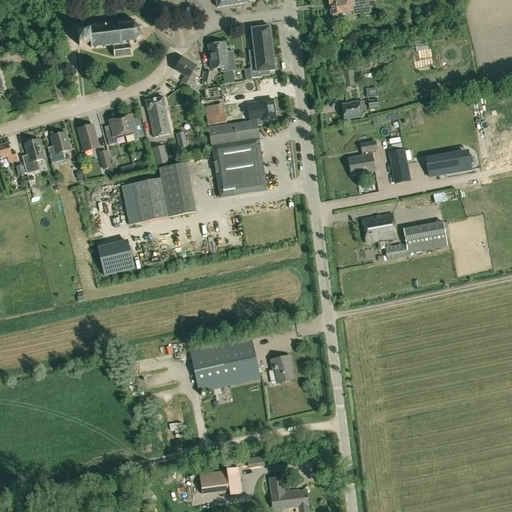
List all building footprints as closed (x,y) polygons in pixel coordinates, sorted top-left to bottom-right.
[(366,5),(365,0),(329,0),(332,14),(333,20),(343,19),(343,14),(350,13),(350,11),(353,11),(353,16),(370,13),(369,5),(366,5)] [(91,48),(93,48),(94,49),(96,49),(95,47),(103,47),(103,48),(105,48),(105,46),(112,45),(112,46),(113,46),(114,58),(131,56),(130,43),(134,43),(136,45),(137,44),(136,42),(139,37),(142,38),(143,36),(140,36),(139,29),(142,28),(140,26),(138,28),(134,24),(134,21),(133,20),(132,23),(127,24),(127,21),(125,21),(125,24),(119,25),(118,22),(116,22),(117,24),(110,25),(110,23),(108,24),(108,25),(101,26),(101,25),(99,25),(99,26),(92,27),(92,26),(90,26),(90,27),(88,28),(89,32),(76,33),(78,46),(90,45),(91,48)] [(270,76),(270,71),(275,71),(278,70),(278,69),(276,59),(273,59),(270,27),(251,29),(254,51),(249,51),(248,51),(250,69),(251,79),(261,78),(261,77),(270,76)] [(227,52),(225,43),(217,44),(220,68),(221,73),(223,73),(225,84),(234,82),(232,71),(236,71),(233,51),(227,52)] [(211,69),(220,68),(217,44),(208,46),(211,69)] [(202,86),(194,81),(197,76),(192,73),(195,68),(196,67),(182,59),(175,71),(184,76),(181,82),(190,88),(197,92),(197,93),(202,86)] [(210,84),(212,73),(205,72),(203,82),(210,84)] [(345,88),(355,87),(353,72),(343,73),(345,88)] [(207,107),(205,107),(207,126),(226,123),(222,97),(266,90),(264,78),(251,80),(245,81),(220,85),(220,87),(204,90),(207,107)] [(362,84),(364,93),(377,90),(374,80),(362,84)] [(507,102),(511,102),(509,92),(495,95),(497,104),(500,104),(500,105),(508,104),(507,102)] [(165,107),(163,97),(145,102),(147,111),(148,111),(154,138),(170,134),(164,107),(165,107)] [(256,121),(256,122),(261,121),(276,119),(273,100),(271,100),(259,102),(246,104),(249,122),(256,121)] [(368,101),(369,108),(379,107),(378,100),(368,101)] [(365,111),(364,102),(358,103),(352,104),(352,105),(342,106),(344,119),(360,117),(359,112),(365,111)] [(121,119),(125,135),(133,133),(134,139),(144,137),(141,124),(135,126),(133,120),(132,115),(121,118),(121,119)] [(114,138),(125,135),(121,119),(121,118),(109,121),(110,126),(112,132),(106,134),(109,146),(115,144),(114,138)] [(497,140),(492,120),(471,125),(476,146),(491,142),(491,141),(497,140)] [(259,138),(256,122),(256,121),(249,122),(208,128),(210,145),(211,145),(259,138)] [(80,129),(78,130),(80,134),(85,153),(99,149),(93,126),(80,129)] [(176,134),(179,148),(187,147),(184,132),(176,134)] [(65,133),(51,137),(53,146),(47,148),(52,164),(65,160),(63,152),(70,150),(65,133)] [(511,137),(507,139),(493,142),(491,143),(497,168),(511,164),(511,137)] [(211,145),(219,198),(267,191),(259,139),(259,138),(211,145)] [(22,157),(27,175),(40,171),(37,161),(44,160),(39,140),(25,144),(28,156),(22,157)] [(361,144),(363,156),(348,159),(351,176),(357,175),(358,177),(359,178),(363,178),(364,176),(364,174),(375,172),(372,154),(371,152),(377,150),(376,142),(361,144)] [(8,144),(0,146),(0,159),(7,158),(8,163),(17,161),(15,152),(11,153),(8,144)] [(165,147),(152,150),(156,166),(169,163),(165,147)] [(98,153),(103,171),(112,169),(107,151),(98,153)] [(404,151),(389,153),(395,184),(409,181),(404,151)] [(419,159),(430,158),(429,151),(418,152),(419,159)] [(467,154),(435,160),(437,173),(438,176),(446,175),(465,171),(471,170),(471,169),(469,169),(467,154)] [(437,173),(435,160),(426,161),(429,178),(436,176),(438,176),(437,173)] [(187,162),(160,168),(162,178),(170,218),(197,212),(187,162)] [(16,167),(18,177),(25,175),(22,165),(16,167)] [(162,178),(134,183),(142,223),(170,218),(162,178)] [(134,183),(122,186),(130,225),(142,223),(134,183)] [(444,193),(433,195),(434,204),(446,202),(444,193)] [(83,213),(94,213),(94,206),(90,207),(90,196),(82,197),(83,213)] [(362,220),(366,243),(396,237),(392,215),(362,220)] [(447,247),(443,223),(443,222),(403,229),(405,244),(407,254),(408,254),(447,247)] [(90,240),(100,236),(98,231),(88,235),(90,240)] [(408,257),(408,254),(407,254),(405,244),(385,248),(387,262),(408,257)] [(108,247),(98,249),(104,277),(115,274),(108,247)] [(251,337),(189,351),(199,393),(261,380),(251,337)] [(163,351),(159,355),(166,363),(170,359),(163,351)] [(292,366),(290,357),(270,361),(272,370),(274,370),(277,383),(293,380),(290,366),(292,366)] [(303,375),(319,373),(316,358),(300,361),(303,375)] [(226,474),(228,484),(240,482),(238,468),(226,470),(226,474)] [(202,495),(229,491),(226,474),(200,477),(202,495)] [(288,508),(288,510),(295,509),(294,507),(298,507),(299,511),(308,511),(307,505),(308,505),(306,491),(296,493),(296,491),(284,493),(282,477),(269,479),(271,494),(273,511),(283,510),(283,509),(288,508)]
